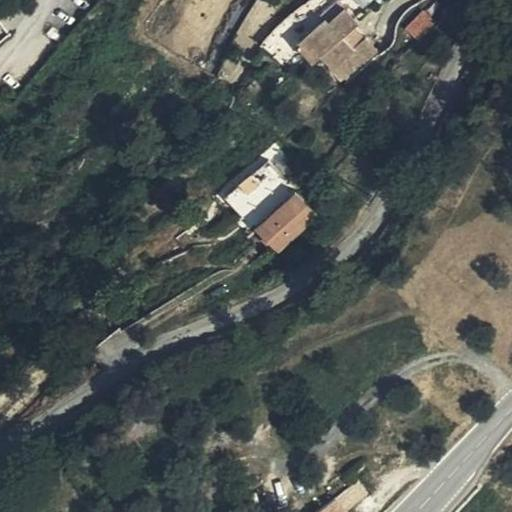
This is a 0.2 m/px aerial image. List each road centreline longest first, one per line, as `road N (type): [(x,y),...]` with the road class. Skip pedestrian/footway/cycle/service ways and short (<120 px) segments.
road 1 (unclassified): [(0,456),(103,380),(316,270),(375,222),(488,0)]
road 2 (tertiary): [(415,511),(511,406)]
